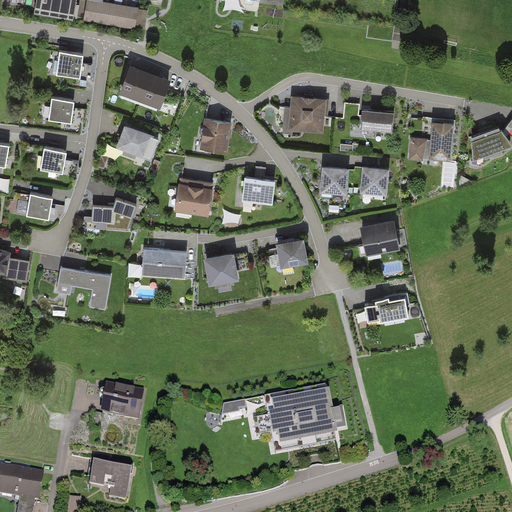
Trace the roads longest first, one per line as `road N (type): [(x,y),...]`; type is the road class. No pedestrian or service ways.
road 1 (residential): [(107,41),(168,62),(243,114),(300,191),(335,286)]
road 2 (unclassified): [(511,406),(380,464),(229,511)]
road 3 (residential): [(107,41),(81,200),(51,246)]
